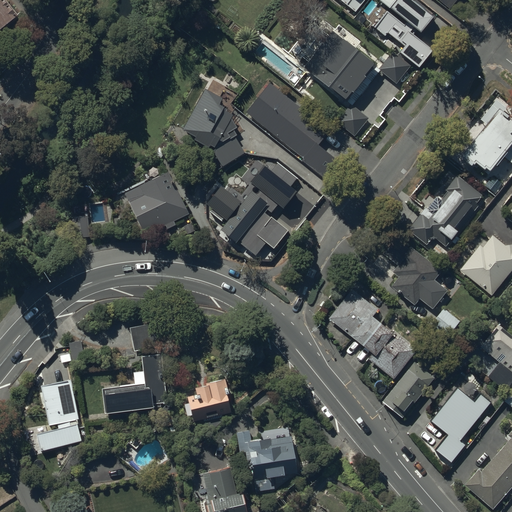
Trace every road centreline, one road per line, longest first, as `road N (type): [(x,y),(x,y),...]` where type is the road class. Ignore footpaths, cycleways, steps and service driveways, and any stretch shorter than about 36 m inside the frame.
road 1 (secondary): [(288,337),(263,313),(206,282),(144,275),(61,300),(0,368)]
road 2 (residential): [(320,255),(490,45)]
road 3 (secondary): [(433,511),(288,337)]
road 4 (unclassified): [(69,0),(0,110)]
